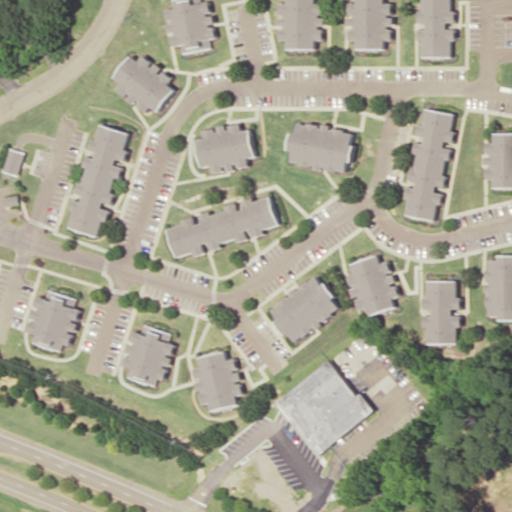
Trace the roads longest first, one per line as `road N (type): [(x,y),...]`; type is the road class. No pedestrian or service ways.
road 1 (residential): [(90,367),(170,125),(206,90),(398,87),(511,96)]
road 2 (residential): [(0,233),(231,299),(356,202),(398,87)]
road 3 (primary): [(166,511),(0,442)]
road 4 (residential): [(114,0),(77,60),(0,110)]
